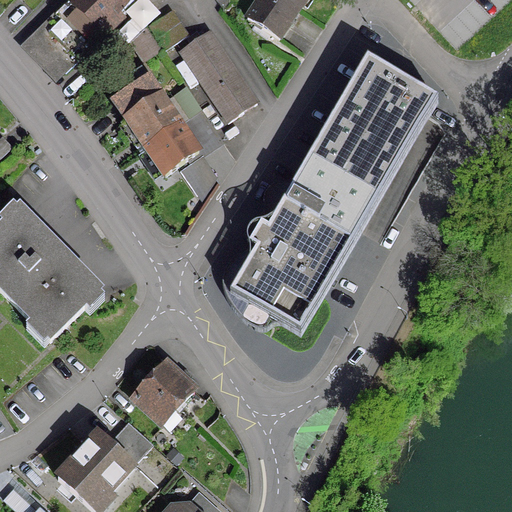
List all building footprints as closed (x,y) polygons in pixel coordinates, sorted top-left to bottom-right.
[(70,0),(29,40),(63,75),(120,19),(117,16),(132,0),(70,0)] [(298,12),(299,11),(282,0),(259,0),(245,22),(277,43),(298,12)] [(282,0),(299,11),(306,0),(282,0)] [(146,29),(162,54),(187,38),(171,13),(146,29)] [(178,55),(226,126),(255,106),(207,35),(178,55)] [(259,252),(233,297),(297,335),(431,106),(367,68),(267,238),(262,235),(258,237),(252,248),(254,251),(259,252)] [(132,90),(112,104),(144,151),(191,119),(200,114),(186,93),(165,108),(139,71),(125,80),(132,90)] [(163,179),(197,156),(195,153),(208,144),(191,119),(144,151),(163,179)] [(0,158),(9,150),(0,140),(0,158)] [(0,296),(48,345),(98,297),(18,215),(0,232),(0,296)] [(131,402),(160,429),(193,393),(164,366),(131,402)] [(108,450),(96,439),(57,482),(88,511),(93,511),(131,471),(130,470),(151,448),(129,428),(108,450)] [(214,511),(197,496),(190,505),(190,511),(186,508),(167,510),(165,511),(214,511)]
